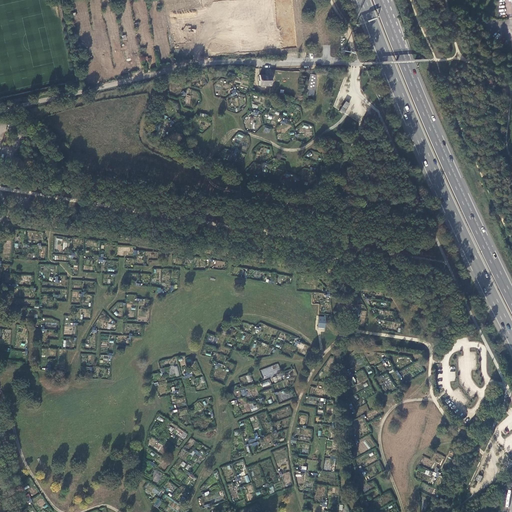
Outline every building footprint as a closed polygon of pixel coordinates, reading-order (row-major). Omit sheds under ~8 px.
[(179,24),(199,20),(196,7),(177,10),(179,24)] [(170,47),(180,45),(179,41),(176,42),(175,35),(168,37),(170,47)] [(260,85),(271,85),(271,74),(260,74),(260,85)] [(307,95),(313,96),(315,86),(314,86),(314,90),(310,89),(312,74),(310,74),(307,95)] [(344,114),(350,103),(345,101),(340,111),(344,114)] [(11,248),(13,241),(5,239),(2,249),(6,250),(6,247),(11,248)] [(150,478),(152,480),(160,469),(158,467),(150,478)] [(154,488),(152,491),(161,496),(163,493),(154,488)] [(153,506),(157,508),(162,502),(157,500),(153,506)]
